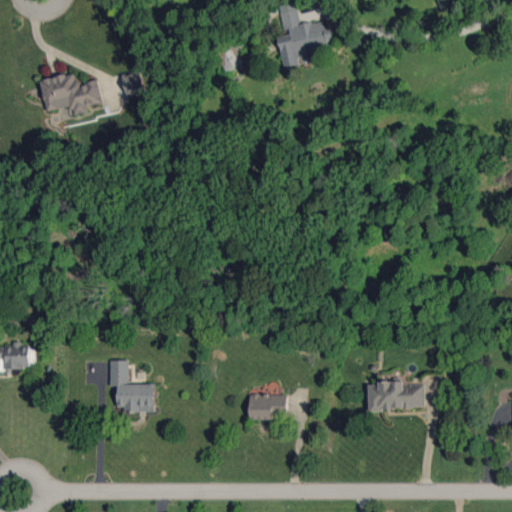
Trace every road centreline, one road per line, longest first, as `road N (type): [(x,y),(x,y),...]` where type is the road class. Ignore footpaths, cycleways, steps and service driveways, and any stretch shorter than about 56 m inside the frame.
road 1 (residential): [(511,489),(58,487)]
road 2 (residential): [(38,508),(58,487),(30,470),(6,478),(5,504),(17,511),(38,508)]
